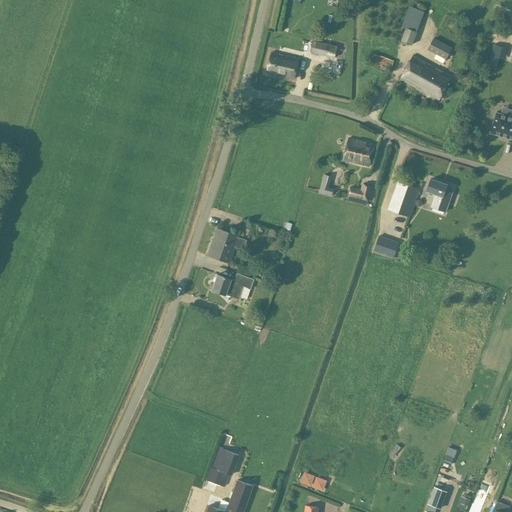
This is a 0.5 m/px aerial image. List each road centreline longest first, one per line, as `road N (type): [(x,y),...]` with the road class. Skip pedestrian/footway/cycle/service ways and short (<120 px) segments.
road 1 (unclassified): [(84,511),(172,309),(242,91)]
road 2 (unclassified): [(242,91),(328,108),(417,150),(511,176)]
